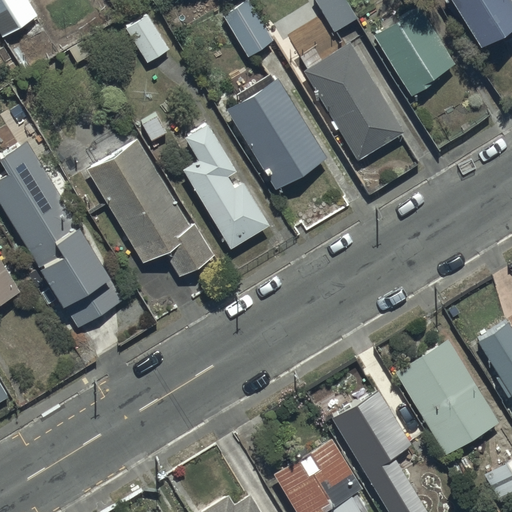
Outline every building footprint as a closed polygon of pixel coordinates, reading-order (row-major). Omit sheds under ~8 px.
[(0,0),(0,34),(36,11),(28,0),(0,0)] [(244,0),(241,0),(218,14),(242,53),(267,38),(244,0)] [(511,13),(504,0),(445,0),(469,41),(483,33),(489,42),(511,28),(511,24),(507,16),(511,13)] [(412,4),(367,31),(405,93),(432,77),(429,72),(447,62),(412,4)] [(146,13),(121,28),(141,61),(166,47),(146,13)] [(303,63),(297,66),(351,155),(397,127),(337,29),(314,44),(305,30),(289,40),(303,63)] [(266,69),(217,100),(272,187),(321,156),(266,69)] [(204,118),(178,133),(191,155),(176,164),(224,245),(265,220),(204,118)] [(129,136),(81,166),(140,259),(158,248),(174,273),(209,250),(191,220),(185,224),(129,136)] [(0,150),(0,165),(1,168),(0,168),(0,206),(34,263),(30,265),(55,306),(63,301),(76,324),(120,298),(103,270),(98,272),(68,223),(73,220),(23,137),(0,150)] [(0,261),(0,297),(16,288),(0,261)] [(492,292),(457,313),(470,333),(504,312),(492,292)] [(511,331),(503,318),(472,338),(511,401),(511,331)] [(447,335),(389,369),(435,451),(493,419),(447,335)] [(375,385),(326,413),(366,482),(396,465),(389,451),(406,441),(375,385)] [(325,430),(267,465),(294,511),(307,511),(319,504),(324,511),(354,511),(358,510),(346,490),(357,483),(325,430)] [(511,450),(481,470),(498,498),(511,489),(511,450)] [(225,490),(193,509),(194,511),(255,511),(243,492),(231,499),(225,490)]
